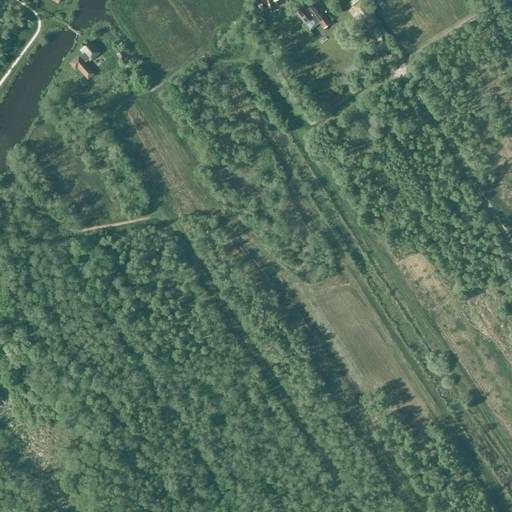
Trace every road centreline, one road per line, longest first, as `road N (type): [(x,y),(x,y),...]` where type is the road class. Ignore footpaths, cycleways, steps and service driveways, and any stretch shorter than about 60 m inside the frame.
road 1 (track): [(162,215),(112,125),(111,108),(121,99),(161,91),(168,76),(203,55),(225,62),(243,54),(301,139),(400,68)]
road 2 (track): [(511,456),(301,139)]
road 3 (track): [(357,511),(162,215)]
road 4 (track): [(511,237),(400,68)]
